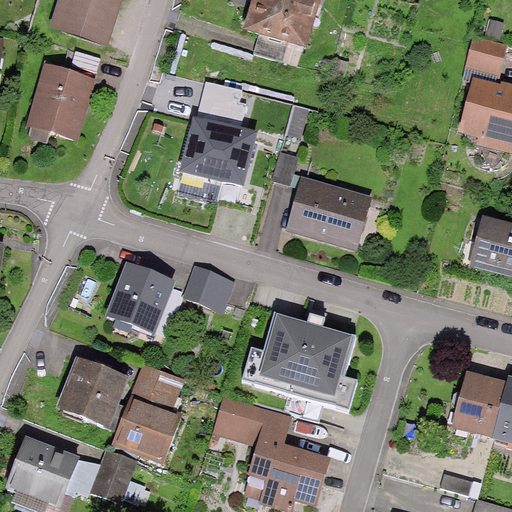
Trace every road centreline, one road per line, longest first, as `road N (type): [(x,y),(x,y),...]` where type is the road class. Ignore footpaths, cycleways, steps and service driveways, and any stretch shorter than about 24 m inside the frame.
road 1 (residential): [(82,213),(406,310)]
road 2 (residential): [(82,213),(163,0)]
road 3 (residential): [(406,310),(350,511)]
road 4 (residential): [(0,384),(82,213)]
